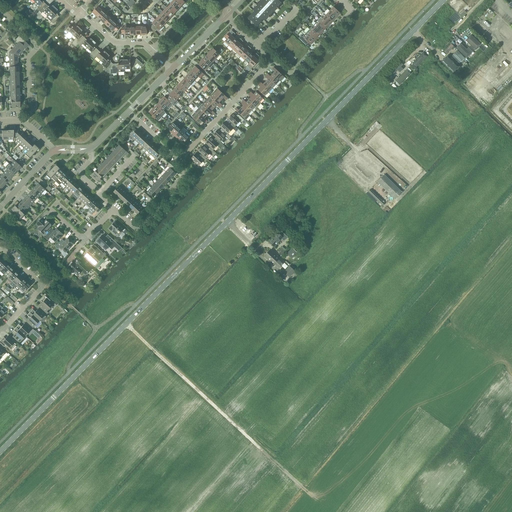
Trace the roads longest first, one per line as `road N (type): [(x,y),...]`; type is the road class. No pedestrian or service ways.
road 1 (tertiary): [(0,450),(445,0)]
road 2 (track): [(309,494),(125,324)]
road 3 (residential): [(272,59),(179,160)]
road 4 (residential): [(22,120),(30,113),(27,63),(38,49),(0,12)]
road 5 (residential): [(342,0),(350,8),(290,73),(272,59)]
road 6 (residential): [(179,160),(181,177),(137,231),(114,208)]
